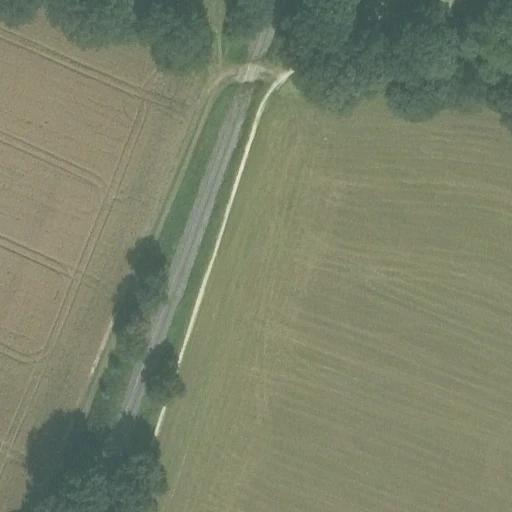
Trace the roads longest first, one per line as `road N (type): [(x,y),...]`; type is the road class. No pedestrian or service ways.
road 1 (track): [(306,67),(242,71),(216,89),(47,511)]
road 2 (track): [(306,67),(511,37)]
